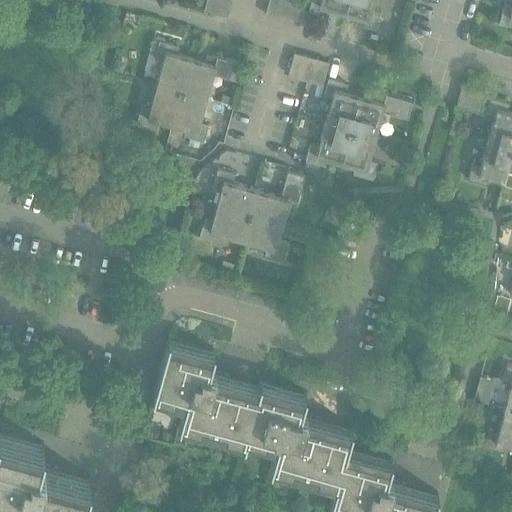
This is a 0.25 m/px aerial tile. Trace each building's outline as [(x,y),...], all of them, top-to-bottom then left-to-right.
[(227,15),(230,4),(215,0),(207,0),(204,9),(227,15)] [(276,17),(281,0),(269,0),(265,14),(276,17)] [(292,0),(281,0),(276,17),(287,20),(292,0)] [(298,23),(305,1),(301,0),(292,0),(287,20),(298,23)] [(344,12),(346,0),(311,0),(308,10),(328,15),(330,8),(344,12)] [(372,9),(374,0),(346,0),(344,12),(357,16),(355,22),(375,28),(379,11),(372,9)] [(511,4),(505,3),(502,12),(499,23),(511,26),(511,4)] [(177,53),(179,46),(160,40),(155,57),(163,59),(156,83),(181,90),(191,57),(177,53)] [(300,77),(306,55),(295,52),(289,74),(300,77)] [(237,80),(242,63),(206,53),(204,61),(191,57),(181,90),(207,97),(214,73),(237,80)] [(317,58),(309,56),(306,55),(300,77),(311,80),(317,58)] [(322,83),(328,61),(317,58),(311,80),(322,83)] [(116,59),(112,69),(123,72),(126,62),(116,59)] [(345,90),(347,83),(328,77),(323,94),(331,96),(324,121),(350,128),(359,94),(345,90)] [(483,99),(486,89),(463,82),(460,93),(483,99)] [(172,124),(181,90),(156,83),(149,108),(141,106),(137,121),(156,127),(158,120),(172,124)] [(200,122),(207,97),(181,90),(172,124),(185,128),(184,134),(190,136),(199,139),(203,140),(208,124),(200,122)] [(412,101),(395,96),(375,90),(373,98),(359,94),(350,128),(376,135),(383,111),(407,117),(412,101)] [(480,111),(483,99),(460,93),(457,105),(480,111)] [(220,101),(230,104),(232,97),(222,94),(220,101)] [(511,111),(509,110),(511,103),(491,97),(486,113),(495,116),(488,140),(500,143),(511,146),(511,111)] [(341,162),(350,128),(324,121),(318,145),(310,143),(303,167),(317,170),(319,164),(325,166),(327,158),(341,162)] [(369,160),(376,135),(350,128),(341,162),(354,166),(353,173),(372,178),(377,162),(369,160)] [(194,157),(199,139),(190,136),(184,154),(194,157)] [(511,150),(511,146),(500,143),(488,140),(481,165),(473,163),(468,179),(489,184),(491,177),(504,180),(511,150)] [(265,160),(255,157),(251,170),(261,173),(265,160)] [(12,184),(16,170),(4,167),(1,181),(12,184)] [(232,182),(234,173),(218,169),(213,188),(220,190),(216,204),(250,214),(257,189),(232,182)] [(305,176),(297,173),(288,171),(285,182),(281,196),(257,189),(250,214),(284,223),(288,210),(295,211),(305,176)] [(243,239),(250,214),(216,204),(211,220),(204,218),(199,235),(213,239),(216,241),(219,233),(243,239)] [(280,237),(284,223),(250,214),(243,239),(268,246),(265,254),(282,259),(287,239),(280,237)] [(220,269),(232,269),(231,260),(220,260),(220,269)] [(133,316),(140,293),(122,289),(116,312),(133,316)] [(494,305),(491,315),(504,319),(510,297),(497,293),(494,305)] [(170,342),(171,337),(169,336),(152,395),(185,404),(179,423),(245,442),(246,437),(259,388),(261,383),(259,383),(257,387),(255,387),(254,392),(223,383),(224,378),(208,374),(215,349),(213,348),(212,354),(187,346),(170,342)] [(511,365),(508,365),(503,381),(511,383),(505,408),(511,410),(511,365)] [(494,379),(480,376),(474,398),(488,402),(494,379)] [(304,395),(302,400),(259,388),(246,437),(276,446),(270,467),(335,485),(336,485),(345,451),(346,451),(353,426),(351,426),(349,431),(318,422),(319,417),(301,412),(306,396),(304,395)] [(511,410),(505,408),(498,432),(490,429),(485,446),(504,452),(506,445),(511,446),(511,410)] [(0,489),(14,494),(9,511),(80,511),(91,477),(89,476),(87,483),(55,474),(57,468),(38,462),(42,446),(41,446),(39,452),(0,440),(0,489)] [(388,463),(346,451),(345,451),(336,485),(335,485),(330,504),(358,511),(433,511),(439,492),(436,492),(435,497),(404,489),(405,483),(387,478),(392,458),(390,457),(388,463)]
